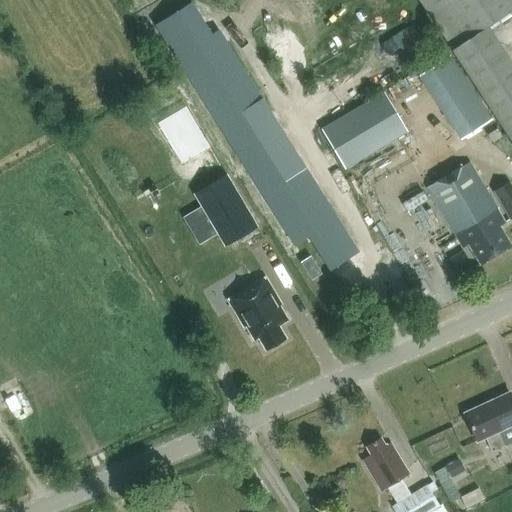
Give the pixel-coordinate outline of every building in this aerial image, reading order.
[(471,88),(443,107),(462,137),(491,119),(471,88)] [(383,91),(321,128),(346,169),(408,132),(383,91)] [(160,124),(183,164),(212,147),(212,146),(209,147),(186,110),(189,108),(189,107),(160,124)] [(296,238),(306,232),(329,268),(357,249),(303,163),(288,173),(277,157),(251,173),(290,234),(293,233),(296,238)] [(507,222),(495,202),(471,162),(425,188),(452,233),(462,248),(468,244),(478,261),(509,244),(506,237),(500,226),(507,222)] [(227,175),(196,194),(226,245),(258,226),(227,175)] [(492,191),(509,218),(510,220),(511,218),(511,186),(509,181),(492,191)] [(311,279),(321,273),(310,256),(300,262),(311,279)] [(226,298),(243,327),(245,326),(253,340),(258,337),(265,350),(286,338),(279,325),(287,320),(279,305),(281,304),(265,276),(226,298)] [(511,439),(506,426),(511,422),(511,397),(509,392),(465,412),(477,439),(484,436),(491,451),(511,440),(511,439)] [(380,490),(386,486),(396,502),(391,505),(394,511),(427,511),(439,505),(426,484),(410,493),(401,477),(409,472),(391,442),(385,446),(381,438),(366,447),(371,455),(362,460),(380,490)] [(460,449),(434,460),(437,467),(463,457),(460,449)] [(438,470),(453,500),(464,494),(455,476),(470,468),(464,457),(438,470)] [(483,486),(465,494),(470,506),(488,497),(483,486)]
